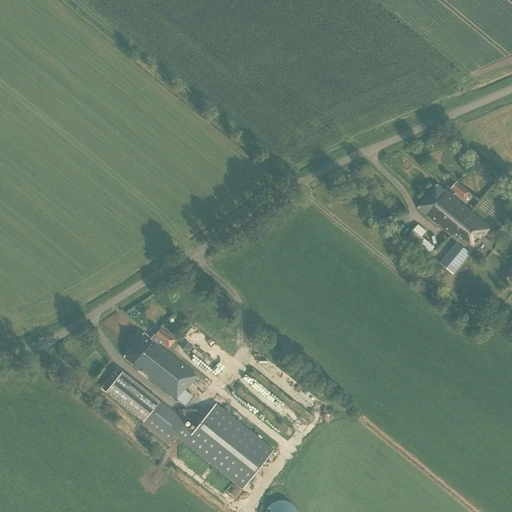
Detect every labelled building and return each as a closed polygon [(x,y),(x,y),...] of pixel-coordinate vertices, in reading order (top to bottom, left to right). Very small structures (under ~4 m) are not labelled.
[(454,274),(471,253),(472,253),(492,229),(452,196),(455,192),(464,200),(470,192),(457,182),(451,189),(449,187),(446,191),(438,185),(418,209),(458,242),(441,263),(454,274)] [(424,241),(425,240),(423,237),(428,232),(419,225),(406,240),(427,257),(434,249),(424,241)] [(185,406),(193,396),(186,390),(197,376),(156,343),(159,340),(169,348),(175,341),(160,329),(151,340),(144,333),(124,357),(185,406)] [(201,354),(205,352),(212,365),(213,365),(219,377),(222,370),(229,366),(224,382),(233,385),(234,380),(241,382),(242,381),(246,369),(232,364),(231,365),(232,359),(229,352),(224,351),(221,346),(212,343),(210,340),(202,337),(206,344),(199,342),(197,348),(201,354)] [(122,373),(106,393),(143,423),(142,425),(168,445),(175,436),(243,490),(274,451),(216,404),(193,433),(183,425),(185,422),(122,373)] [(258,385),(249,395),(291,433),(302,421),(298,417),(295,419),(258,385)] [(272,436),(269,439),(260,431),(257,433),(273,448),(279,442),(272,436)] [(282,473),(291,463),(282,455),(274,465),(282,473)] [(193,456),(188,463),(195,467),(199,460),(193,456)] [(263,483),(267,488),(276,479),(267,471),(251,487),(255,491),(263,483)] [(297,511),(297,510),(296,508),(295,507),(294,506),(292,504),(290,503),(289,502),(286,501),(285,501),(284,501),(283,500),(281,500),(279,501),(277,501),(275,502),(273,503),(271,504),(270,505),(269,506),(269,507),(268,509),(267,510),(266,511),(297,511)]
